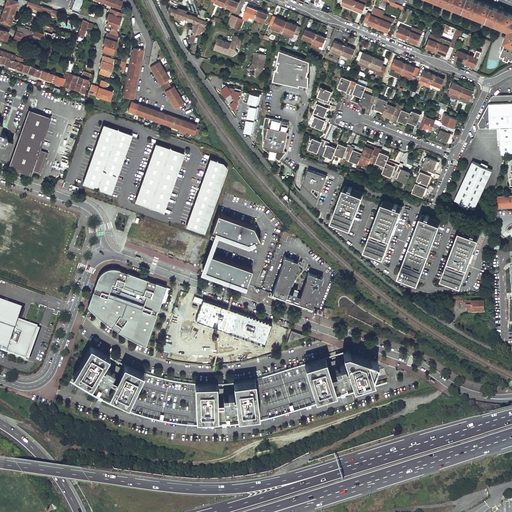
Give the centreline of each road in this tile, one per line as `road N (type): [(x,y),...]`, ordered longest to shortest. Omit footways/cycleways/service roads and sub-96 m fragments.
road 1 (residential): [(102,254),(393,354),(461,390),(511,397)]
road 2 (motorway): [(352,469),(187,489),(0,463)]
road 3 (residential): [(282,0),(488,82)]
road 4 (residential): [(159,0),(191,62),(269,168)]
road 5 (motorway): [(323,492),(511,435)]
road 6 (residential): [(0,379),(34,386),(51,373),(90,264),(102,254)]
road 7 (motorway): [(511,417),(352,469)]
road 8 (motorway): [(352,469),(212,511)]
road 9 (residential): [(0,174),(88,207),(100,223),(102,254)]
road 10 (motorway): [(77,511),(50,466),(0,422)]
